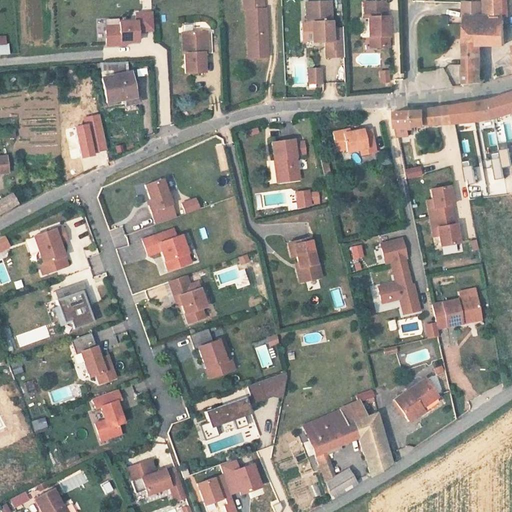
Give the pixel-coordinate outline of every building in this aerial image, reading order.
[(262,0),(242,0),(243,10),(246,10),(247,52),(266,52),(265,9),(262,9),(262,0)] [(380,0),(360,0),(361,15),(364,15),(365,35),(372,35),(372,46),(385,46),(384,14),(381,15),(380,0)] [(499,0),(458,0),(458,7),(458,78),(477,76),(475,31),(497,29),(495,1),(500,1),(499,0)] [(329,5),(307,6),(308,27),(311,27),(311,36),(311,47),(324,46),(325,62),(343,61),(341,32),(330,33),(329,5)] [(140,32),(154,31),(153,10),(135,11),(135,17),(120,18),(120,24),(112,24),(112,17),(104,17),(104,24),(97,25),(98,45),(140,42),(140,32)] [(201,54),(200,33),(180,34),(180,55),(182,55),(183,74),(202,73),(202,54),(201,54)] [(7,34),(0,35),(0,54),(9,54),(7,34)] [(390,81),(390,69),(379,69),(379,81),(390,81)] [(319,73),(307,73),(308,88),(320,88),(319,73)] [(104,94),(116,115),(140,101),(128,80),(104,94)] [(483,94),(451,100),(454,117),(511,108),(511,87),(490,93),(483,94)] [(73,88),(74,96),(84,95),(84,88),(73,88)] [(440,102),(431,104),(432,120),(454,117),(451,100),(440,102)] [(62,102),(62,111),(78,110),(78,101),(62,102)] [(418,106),(408,108),(409,121),(432,120),(431,104),(418,106)] [(408,108),(395,111),(395,123),(409,121),(408,108)] [(64,121),(63,146),(90,146),(91,128),(85,127),(85,122),(64,121)] [(459,148),(458,123),(444,124),(445,149),(459,148)] [(511,136),(511,124),(486,129),(489,142),(511,136)] [(0,127),(0,137),(16,137),(15,126),(0,127)] [(344,134),(331,137),(333,149),(342,148),(343,151),(353,149),(355,156),(374,152),(371,135),(355,138),(355,136),(345,137),(344,134)] [(461,147),(474,145),(471,136),(460,138),(461,147)] [(291,138),(270,141),(272,158),(275,158),(277,178),(281,180),(297,178),(294,154),(292,142),(291,138)] [(302,140),(292,142),(294,154),(304,153),(302,140)] [(221,170),(229,169),(223,144),(216,146),(221,170)] [(500,149),(504,166),(511,164),(511,158),(509,147),(500,149)] [(322,151),(316,153),(321,173),(326,172),(322,151)] [(496,178),(505,176),(501,156),(493,157),(496,178)] [(277,178),(275,158),(272,158),(274,181),(281,180),(277,178)] [(406,178),(422,175),(420,162),(403,166),(406,178)] [(474,164),(464,165),(467,184),(477,182),(474,164)] [(158,180),(141,187),(147,202),(148,206),(145,207),(152,226),(172,218),(158,180)] [(430,208),(424,209),(426,218),(448,215),(447,206),(449,205),(446,187),(428,190),(429,200),(430,208)] [(296,207),(312,206),(310,188),(295,190),(296,207)] [(11,193),(0,198),(0,211),(16,202),(11,193)] [(184,213),(200,209),(196,197),(180,201),(184,213)] [(449,224),(448,215),(426,218),(428,228),(433,227),(434,235),(436,245),(455,243),(452,224),(449,224)] [(57,229),(29,240),(39,267),(35,268),(39,277),(63,268),(55,246),(62,244),(57,229)] [(170,230),(139,241),(144,256),(158,251),(166,272),(188,263),(178,236),(173,237),(170,230)] [(4,234),(0,236),(0,251),(10,246),(4,234)] [(308,237),(286,242),(289,256),(291,255),(294,255),(300,281),(318,277),(315,263),(314,263),(308,237)] [(472,250),(479,249),(476,238),(469,240),(472,250)] [(401,239),(381,244),(385,263),(390,262),(404,259),(406,259),(401,239)] [(353,259),(364,257),(361,243),(350,246),(353,259)] [(248,254),(238,256),(239,263),(249,262),(248,254)] [(294,255),(291,255),(297,282),(300,281),(294,255)] [(404,259),(390,262),(393,275),(407,272),(404,259)] [(74,276),(77,283),(92,275),(89,269),(74,276)] [(407,272),(393,275),(395,283),(376,287),(379,300),(390,298),(390,300),(398,299),(401,315),(417,312),(412,285),(410,285),(407,272)] [(182,276),(165,283),(171,299),(175,297),(185,323),(201,317),(198,308),(203,306),(194,283),(185,286),(182,276)] [(50,295),(53,302),(78,293),(87,315),(90,314),(78,284),(50,295)] [(457,297),(429,303),(434,325),(434,327),(459,322),(458,318),(477,314),(471,287),(456,291),(457,297)] [(336,307),(343,305),(339,288),(331,290),(336,307)] [(53,302),(51,303),(55,312),(60,325),(66,323),(67,325),(69,331),(90,323),(87,315),(78,293),(53,302)] [(55,312),(49,314),(55,329),(67,325),(66,323),(60,325),(55,312)] [(477,314),(458,318),(459,322),(478,318),(477,314)] [(389,329),(396,328),(395,319),(388,320),(389,329)] [(434,325),(424,327),(427,339),(436,338),(434,327),(434,325)] [(111,327),(99,332),(102,342),(115,337),(111,327)] [(204,330),(185,337),(190,351),(194,349),(206,380),(228,371),(225,360),(222,361),(219,352),(224,351),(219,339),(209,343),(204,330)] [(275,345),(273,334),(263,337),(267,348),(275,345)] [(87,336),(66,343),(71,357),(76,355),(85,379),(92,377),(95,386),(112,380),(104,358),(98,360),(94,348),(91,349),(87,336)] [(164,345),(152,348),(155,357),(166,354),(164,345)] [(397,345),(389,346),(391,354),(398,352),(397,345)] [(195,429),(200,444),(215,439),(211,430),(228,423),(232,432),(243,428),(239,419),(247,416),(246,413),(244,408),(250,405),(268,398),(278,401),(281,378),(280,373),(241,388),(245,398),(200,415),(204,426),(195,429)] [(422,379),(392,400),(406,421),(436,401),(422,379)] [(369,394),(367,390),(351,396),(353,402),(369,396),(369,394)] [(222,397),(224,403),(244,396),(242,391),(222,397)] [(112,392),(87,401),(90,411),(95,410),(100,423),(90,426),(96,444),(116,436),(113,427),(119,425),(111,404),(116,402),(112,392)] [(359,418),(353,402),(326,414),(330,422),(333,429),(341,426),(348,423),(359,418)] [(244,408),(246,413),(252,411),(250,405),(244,408)] [(353,438),(367,477),(387,464),(371,413),(359,418),(348,423),(353,438)] [(326,414),(315,419),(318,427),(330,422),(326,414)] [(34,430),(47,426),(44,416),(31,420),(34,430)] [(347,440),(341,426),(333,429),(330,422),(318,427),(315,419),(298,426),(315,467),(324,462),(320,451),(347,440)] [(348,423),(341,426),(347,440),(353,438),(348,423)] [(276,452),(281,476),(311,470),(308,459),(295,462),(294,454),(301,452),(298,436),(287,438),(290,449),(276,452)] [(324,462),(315,467),(321,484),(331,479),(324,462)] [(146,463),(122,472),(131,497),(141,493),(143,498),(165,490),(168,497),(179,493),(170,471),(160,475),(159,473),(151,476),(146,463)] [(345,470),(338,475),(345,489),(353,485),(345,470)] [(331,479),(321,484),(328,500),(345,489),(338,475),(331,479)] [(231,511),(218,477),(192,486),(200,507),(220,500),(223,507),(219,508),(220,511),(231,511)] [(316,482),(310,484),(314,496),(321,494),(316,482)] [(46,491),(28,499),(33,511),(57,511),(55,505),(53,506),(46,491)] [(181,500),(179,493),(168,497),(171,504),(181,500)] [(0,506),(0,510),(1,511),(11,511),(12,511),(6,503),(0,506)]
